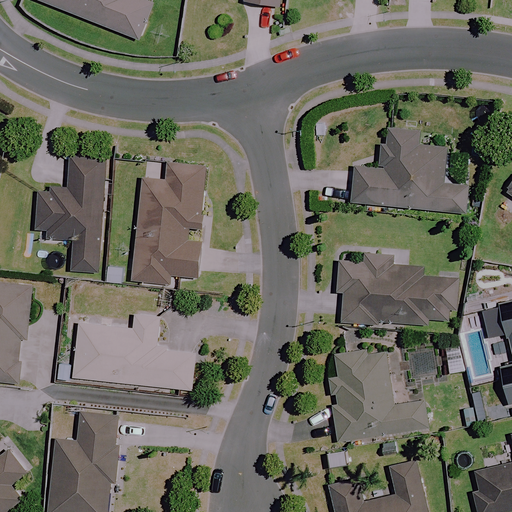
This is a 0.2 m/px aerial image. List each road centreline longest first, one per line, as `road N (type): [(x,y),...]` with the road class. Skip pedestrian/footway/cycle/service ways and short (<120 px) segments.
road 1 (residential): [(241,511),(233,481),(240,432),(273,306),(270,223),(245,92)]
road 2 (residential): [(511,64),(439,50),(334,63),(245,92)]
road 3 (residential): [(245,92),(186,102),(110,98),(47,77),(0,46)]
